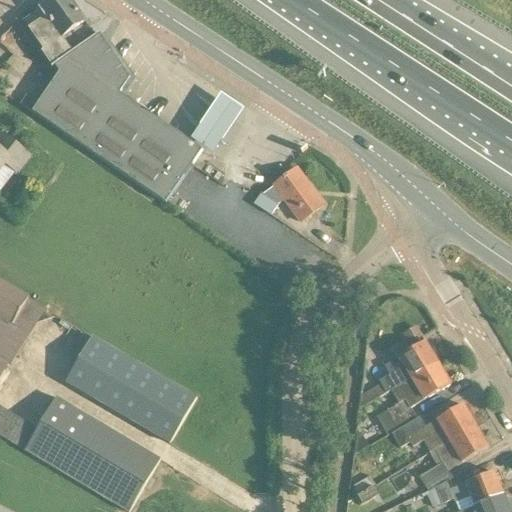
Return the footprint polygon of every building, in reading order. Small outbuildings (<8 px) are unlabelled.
[(96,39),(68,0),(56,0),(41,11),(43,13),(27,24),(45,52),(47,51),(57,66),(54,69),(59,76),(33,114),(166,205),(202,152),(120,95),(130,81),(101,37),(100,36),(96,39)] [(32,114),(40,102),(28,94),(20,106),(32,114)] [(244,110),(221,95),(205,119),(192,139),(215,154),(227,135),(244,110)] [(0,150),(0,171),(5,165),(16,174),(30,157),(9,140),(0,150)] [(305,185),(296,173),(297,172),(297,171),(274,188),(301,224),(324,208),(307,184),(305,185)] [(271,217),(278,206),(261,195),(254,206),(271,217)] [(304,300),(314,288),(306,281),(296,293),(304,300)] [(28,301),(0,284),(0,315),(13,324),(28,301)] [(421,337),(415,328),(402,335),(408,344),(421,337)] [(172,450),(200,403),(96,341),(68,388),(172,450)] [(393,393),(438,366),(425,344),(374,373),(366,379),(371,388),(386,379),(393,393)] [(0,380),(10,365),(0,358),(0,380)] [(397,432),(417,420),(411,410),(451,386),(438,366),(393,393),(400,405),(395,408),(387,413),(392,422),(397,432)] [(125,511),(131,511),(161,462),(57,400),(25,452),(125,511)] [(433,454),(476,429),(463,407),(437,422),(424,430),(417,420),(397,432),(398,432),(392,436),(401,450),(411,445),(413,449),(426,442),(433,454)] [(388,438),(392,436),(398,432),(397,432),(392,422),(382,429),(388,438)] [(428,493),(449,482),(449,481),(453,480),(449,472),(462,465),(488,450),(476,429),(433,454),(439,466),(420,479),(428,493)] [(477,508),(504,498),(494,474),(468,484),(453,490),(449,482),(428,493),(426,494),(432,510),(453,501),(454,503),(472,495),(477,508)] [(357,498),(373,489),(375,487),(371,479),(353,489),(357,498)] [(357,498),(356,498),(362,508),(378,498),(373,489),(357,498)] [(509,511),(504,498),(477,508),(467,511),(509,511)]
